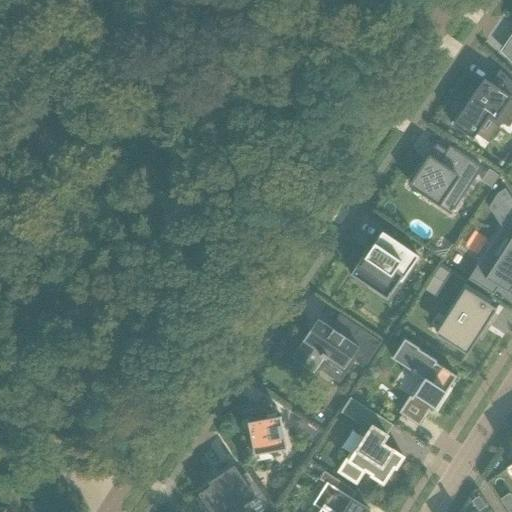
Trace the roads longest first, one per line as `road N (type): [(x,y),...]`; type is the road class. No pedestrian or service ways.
road 1 (residential): [(452,0),(114,498)]
road 2 (residential): [(511,388),(432,511)]
road 3 (unclassified): [(0,457),(54,470),(114,498)]
